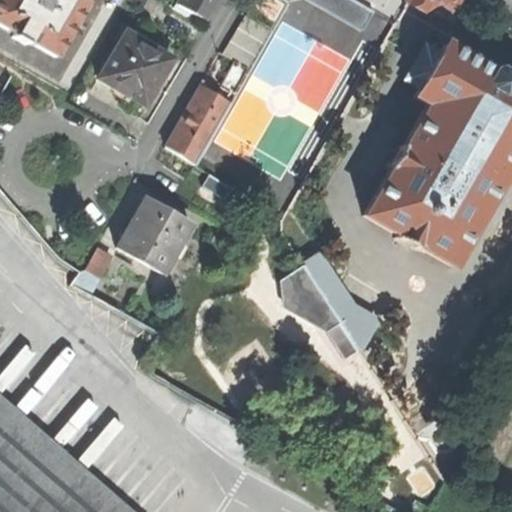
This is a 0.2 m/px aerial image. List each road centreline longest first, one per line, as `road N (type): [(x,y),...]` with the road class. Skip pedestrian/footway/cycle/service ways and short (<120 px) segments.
road 1 (residential): [(107,159),(82,130),(62,125),(21,138),(10,169),(30,198),(48,203),(86,183)]
road 2 (residential): [(233,0),(151,146),(139,159),(107,159)]
